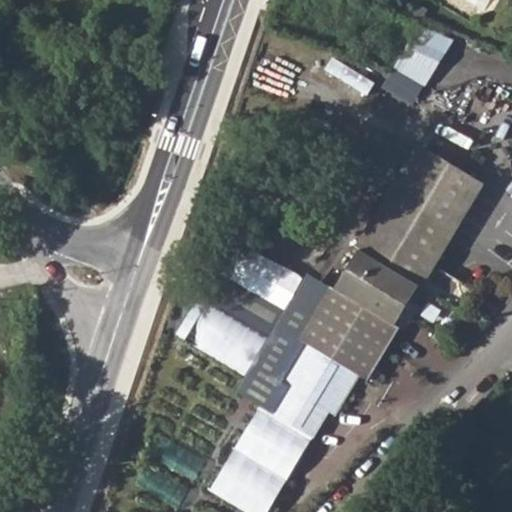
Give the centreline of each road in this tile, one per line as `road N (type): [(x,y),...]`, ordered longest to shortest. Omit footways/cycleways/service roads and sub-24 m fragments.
road 1 (tertiary): [(227,0),(149,252)]
road 2 (residential): [(331,511),(511,322)]
road 3 (tertiary): [(119,338),(58,511)]
road 4 (unclassified): [(2,208),(45,269),(119,338)]
road 5 (unclassified): [(149,252),(51,244),(2,208)]
